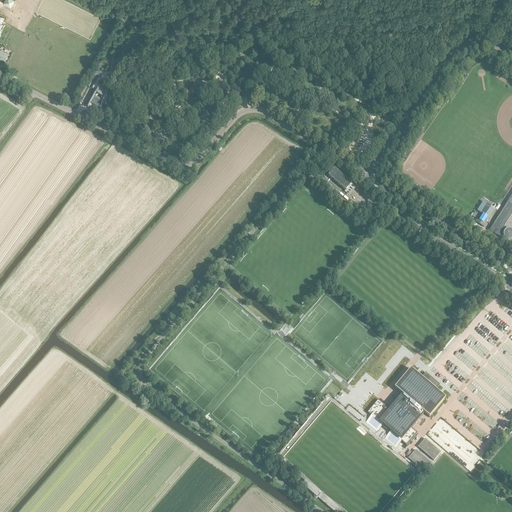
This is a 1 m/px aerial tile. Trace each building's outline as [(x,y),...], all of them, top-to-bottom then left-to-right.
[(13,0),(5,0),(3,4),(11,8),(15,1),(13,0)] [(197,94),(199,87),(187,85),(187,86),(183,85),(181,94),(189,96),(190,93),(197,94)] [(100,113),(100,114),(101,115),(105,92),(105,91),(104,94),(98,90),(99,88),(98,88),(88,106),(86,105),(86,106),(87,106),(88,107),(87,108),(88,108),(89,107),(100,113)] [(345,191),(352,183),(335,169),(329,177),(345,191)] [(511,194),(489,231),(493,233),(507,242),(508,240),(510,240),(511,239),(511,238),(511,230),(510,229),(509,229),(508,229),(507,229),(504,227),(511,213),(511,194)] [(486,204),(475,222),(484,227),(495,210),(486,204)] [(377,400),(367,412),(368,413),(371,416),(382,426),(387,430),(388,429),(390,431),(389,431),(390,432),(401,442),(406,446),(411,440),(413,438),(417,433),(412,429),(416,424),(424,413),(430,418),(446,399),(441,394),(439,393),(435,390),(439,385),(426,373),(421,378),(411,369),(394,388),(402,394),(394,404),(389,409),(385,406),(383,405),(383,404),(377,400)] [(496,433),(501,428),(497,424),(492,429),(496,433)] [(458,432),(456,430),(453,433),(445,427),(443,429),(453,438),(458,432)] [(425,439),(418,447),(434,461),(441,453),(425,439)] [(416,450),(409,458),(425,472),(432,464),(416,450)] [(333,511),(337,511),(340,509),(305,480),(301,485),(333,511)]
